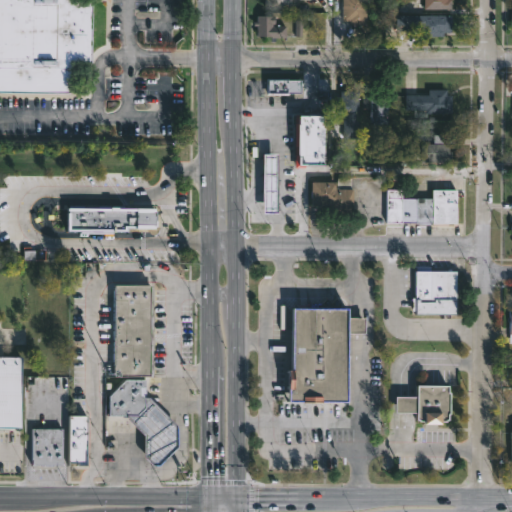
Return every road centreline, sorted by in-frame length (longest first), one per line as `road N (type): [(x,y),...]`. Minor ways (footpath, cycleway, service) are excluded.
road 1 (secondary): [(511,496),(0,495)]
road 2 (residential): [(485,0),(481,496)]
road 3 (residential): [(511,62),(236,58)]
road 4 (secondary): [(205,0),(210,250)]
road 5 (secondary): [(239,250),(236,0)]
road 6 (secondary): [(210,293),(210,511)]
road 7 (secondary): [(237,511),(238,303)]
road 8 (residential): [(483,247),(284,249)]
